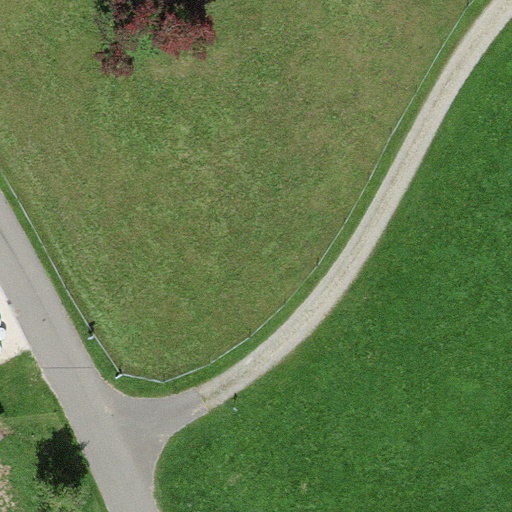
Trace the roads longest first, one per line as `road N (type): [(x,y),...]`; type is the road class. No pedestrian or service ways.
road 1 (track): [(107,445),(219,394),(332,299),(511,7)]
road 2 (unclassified): [(0,229),(137,511)]
